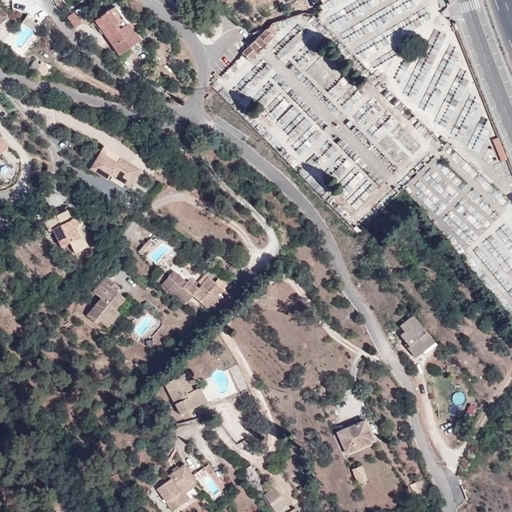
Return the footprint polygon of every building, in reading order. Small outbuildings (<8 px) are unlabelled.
[(116,9),(97,22),(120,55),(139,42),(116,9)] [(76,12),(70,16),(76,27),(82,23),(76,12)] [(266,31),(263,35),(259,39),(258,38),(249,47),(250,48),(242,55),(243,56),(249,62),(273,39),(266,31)] [(157,86),(154,93),(160,96),(164,90),(157,86)] [(199,145),(201,131),(194,127),(192,142),(199,145)] [(0,155),(8,146),(2,140),(0,138),(0,155)] [(506,160),(498,138),(492,140),(501,162),(506,160)] [(104,144),(99,150),(115,162),(119,157),(120,156),(104,144)] [(115,162),(99,150),(88,166),(101,175),(108,174),(126,187),(138,170),(119,157),(115,162)] [(67,210),(44,221),(50,232),(53,230),(62,247),(71,243),(76,253),(88,247),(83,237),(81,238),(76,229),(77,222),(76,220),(74,219),(72,220),(67,210)] [(143,233),(138,239),(143,243),(148,237),(143,233)] [(143,243),(138,239),(132,245),(137,250),(143,243)] [(168,289),(179,276),(173,271),(163,284),(168,289)] [(187,283),(179,276),(168,289),(186,304),(194,296),(212,312),(221,301),(216,297),(223,289),(226,286),(221,281),(218,285),(215,283),(205,274),(198,282),(202,285),(199,289),(189,281),(187,283)] [(126,298),(116,291),(112,287),(115,284),(106,277),(94,291),(102,298),(87,315),(97,323),(100,320),(108,327),(120,313),(116,309),(126,298)] [(216,297),(221,301),(227,294),(223,289),(216,297)] [(423,352),(434,343),(412,316),(400,326),(405,332),(400,336),(409,347),(408,348),(416,358),(423,352)] [(437,346),(434,343),(423,352),(425,355),(437,346)] [(199,405),(191,391),(183,374),(163,384),(179,415),(199,405)] [(198,388),(191,391),(199,405),(205,402),(198,388)] [(365,421),(338,433),(346,453),(373,441),(365,421)] [(178,493),(194,482),(182,466),(166,478),(168,481),(155,490),(171,511),(172,511),(185,503),(178,493)] [(362,466),(352,469),(358,484),(368,480),(362,466)] [(264,488),(251,467),(240,474),(257,501),(262,497),(258,492),(264,488)] [(197,485),(194,482),(178,493),(185,503),(188,501),(183,495),(197,485)] [(417,482),(410,485),(414,495),(421,492),(417,482)] [(297,511),(292,511),(291,510),(275,488),(265,495),(276,511),(298,511),(297,511)]
